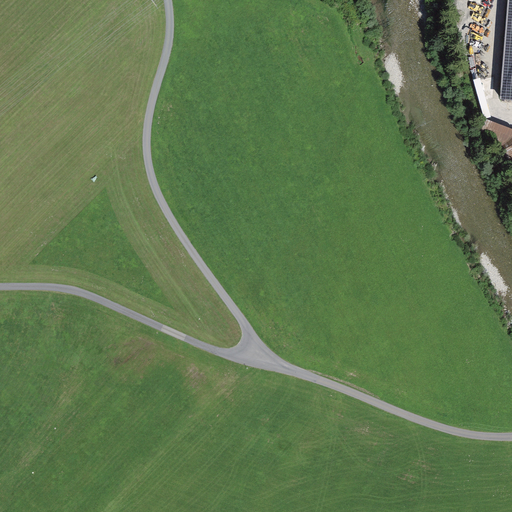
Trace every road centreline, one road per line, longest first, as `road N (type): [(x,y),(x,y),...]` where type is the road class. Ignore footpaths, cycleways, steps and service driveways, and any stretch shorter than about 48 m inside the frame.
road 1 (unclassified): [(168,0),(168,46),(147,132),(152,180),(264,358)]
road 2 (unclassified): [(0,286),(79,292),(199,344),(264,358)]
road 3 (unclassified): [(264,358),(448,429),(511,436)]
